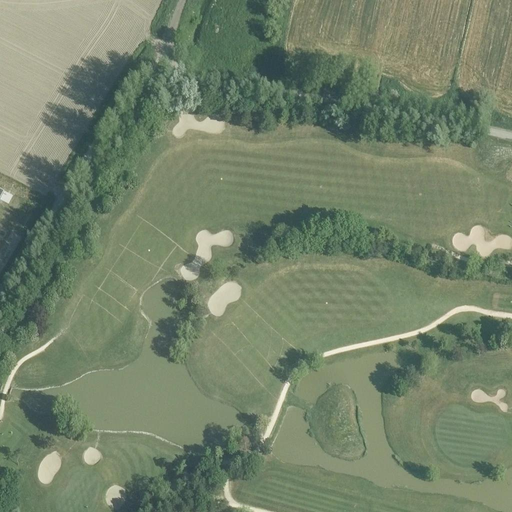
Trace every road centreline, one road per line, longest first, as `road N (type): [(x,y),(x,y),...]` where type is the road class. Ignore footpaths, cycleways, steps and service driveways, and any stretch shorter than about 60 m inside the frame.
road 1 (unclassified): [(511,136),(165,73)]
road 2 (unclassified): [(0,301),(124,96),(147,76),(165,73)]
